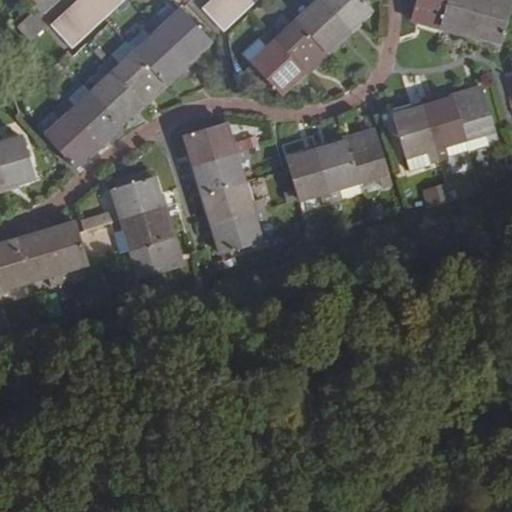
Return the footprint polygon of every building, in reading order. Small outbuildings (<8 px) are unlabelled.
[(123,0),(84,0),(56,26),(74,46),(123,0)] [(264,0),(218,0),(209,8),(229,31),(264,0)] [(258,62),(276,81),(290,96),(381,15),(367,0),(310,0),(318,8),(290,33),(282,24),(274,31),(266,38),(275,47),(258,62)] [(511,0),(426,0),(420,18),(501,49),(511,20),(511,0)] [(78,105),(70,97),(55,109),(64,118),(47,133),(78,168),(216,44),(184,9),(168,24),(159,15),(144,29),(152,38),(138,51),(123,65),(114,55),(99,70),(107,79),(93,92),(78,105)] [(47,29),(34,15),(19,29),(32,43),(47,29)] [(152,38),(144,29),(129,42),(138,51),(152,38)] [(249,53),(258,62),(275,47),(266,38),(265,37),(249,53)] [(129,42),(114,55),(123,65),(138,51),(129,42)] [(270,87),(276,81),(258,62),(252,68),(270,87)] [(85,83),(93,92),(107,79),(99,70),(85,83)] [(85,83),(70,97),(78,105),(93,92),(85,83)] [(486,143),(489,153),(500,149),(484,98),(400,124),(412,166),(430,160),(433,170),(454,164),(451,154),(468,148),(486,143)] [(242,159),(254,155),(248,136),(236,139),(231,121),(184,135),(220,253),(266,239),(260,220),(272,216),(266,197),(254,200),(248,179),(242,159)] [(0,184),(34,176),(23,133),(1,139),(0,134),(0,184)] [(383,186),(386,194),(396,190),(380,139),(296,166),(309,209),(326,204),(329,211),(351,204),(348,196),(365,192),(383,186)] [(489,155),(489,153),(486,143),(468,148),(471,158),(472,161),(489,155)] [(454,164),(471,158),(468,148),(451,154),(454,164)] [(259,175),(254,155),(242,159),(248,179),(259,175)] [(430,160),(412,166),(417,182),(434,177),(433,170),(430,160)] [(110,178),(112,186),(159,173),(156,164),(110,178)] [(84,227),(90,225),(111,219),(114,227),(114,230),(115,230),(124,227),(131,247),(136,267),(127,269),(129,279),(185,263),(159,173),(112,186),(118,207),(108,209),(81,216),(84,227)] [(368,199),(386,194),(383,186),(365,192),(368,199)] [(111,219),(90,225),(93,233),(114,227),(111,219)] [(88,265),(76,221),(0,243),(0,301),(14,298),(12,287),(49,277),(52,286),(71,281),(69,271),(88,265)] [(121,250),(131,247),(124,227),(115,230),(121,250)]
